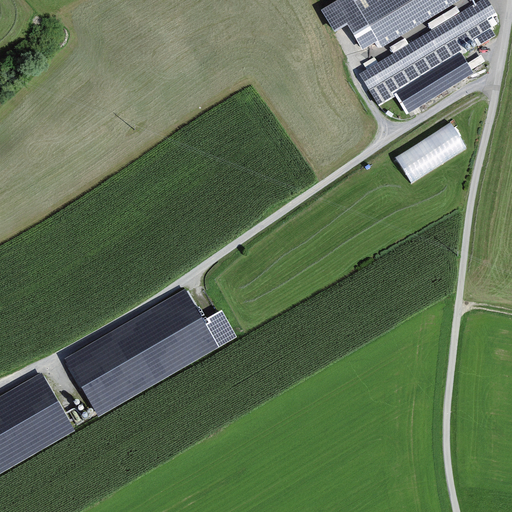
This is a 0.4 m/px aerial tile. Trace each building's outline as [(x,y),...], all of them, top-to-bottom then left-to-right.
[(452,0),(357,0),(351,3),(375,44),(452,0)] [(502,15),(492,0),(481,0),(361,72),(381,106),(408,89),(418,106),(472,74),(461,54),(496,33),(490,23),(502,15)] [(455,121),(397,153),(413,181),(471,149),(455,121)] [(99,416),(236,338),(222,314),(205,323),(189,294),(69,363),(99,416)] [(0,474),(75,431),(44,377),(0,402),(0,474)]
